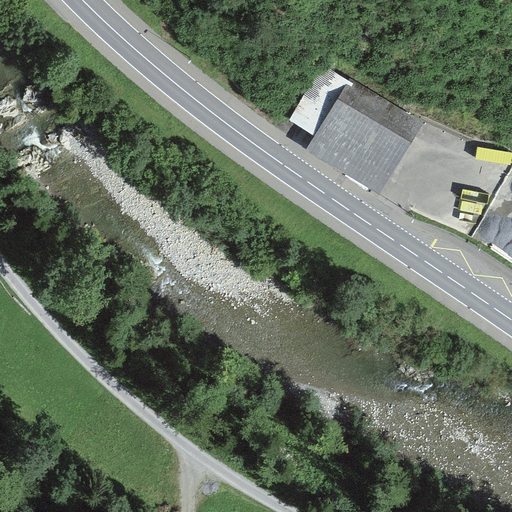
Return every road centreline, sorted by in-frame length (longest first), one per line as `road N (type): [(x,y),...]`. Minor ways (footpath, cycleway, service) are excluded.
road 1 (secondary): [(83,0),(216,116),(511,321)]
road 2 (track): [(183,442),(310,511)]
